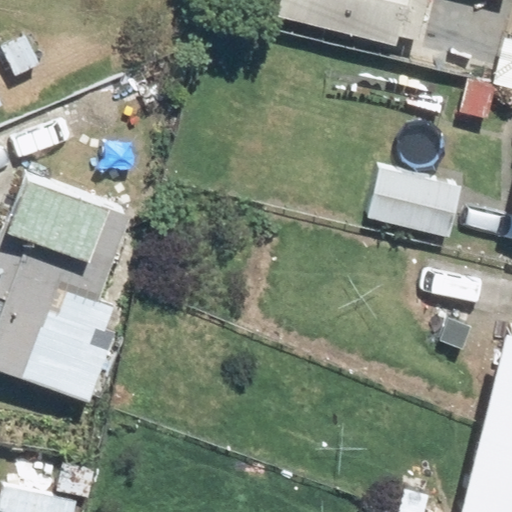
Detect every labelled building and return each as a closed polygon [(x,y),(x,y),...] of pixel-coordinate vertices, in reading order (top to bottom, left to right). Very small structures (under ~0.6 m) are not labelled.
[(419,0),(285,0),(284,4),(410,37),(419,0)] [(497,31),(438,19),(430,60),(489,72),(497,31)] [(0,76),(0,100),(10,95),(0,76)] [(476,172),(382,153),(370,208),(464,228),(476,172)] [(41,154),(21,208),(106,239),(126,185),(41,154)] [(139,291),(0,244),(0,346),(109,383),(139,291)] [(511,270),(511,267),(437,250),(428,290),(503,307),(511,270)] [(511,511),(511,356),(470,511),(511,511)] [(81,511),(87,485),(7,469),(0,502),(0,511),(81,511)]
